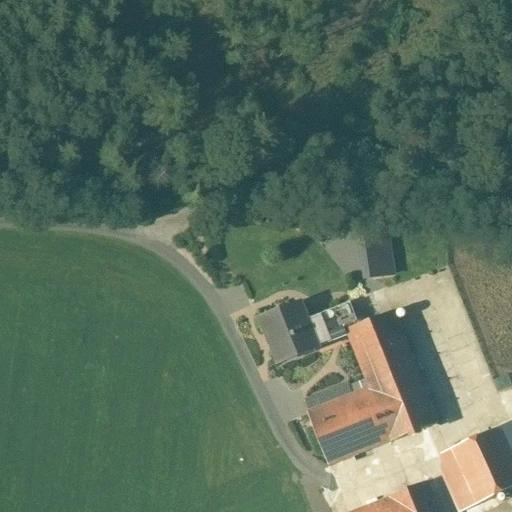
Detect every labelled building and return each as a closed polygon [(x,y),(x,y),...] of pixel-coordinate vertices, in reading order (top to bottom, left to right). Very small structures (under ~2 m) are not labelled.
[(300,302),(260,318),(279,365),(318,349),(318,348),(307,319),(300,302)] [(349,303),(307,319),(318,348),(349,336),(347,331),(358,326),(349,303)] [(358,326),(347,331),(349,336),(366,380),(370,388),(391,441),(392,442),(437,423),(393,312),(358,326)] [(348,382),(304,400),(309,412),(370,388),(366,380),(350,386),(348,382)] [(309,412),(307,413),(328,466),(391,441),(370,388),(309,412)] [(511,421),(505,425),(499,428),(511,455),(511,488),(511,489),(511,491),(511,421)] [(511,455),(499,428),(449,451),(457,469),(458,470),(474,506),(511,489),(511,488),(511,455)] [(461,511),(474,506),(458,470),(457,469),(442,476),(458,511),(461,511)] [(437,511),(426,482),(389,497),(390,499),(356,511),(437,511)]
